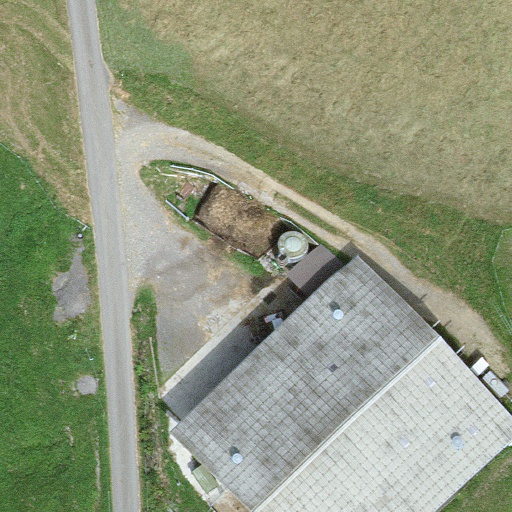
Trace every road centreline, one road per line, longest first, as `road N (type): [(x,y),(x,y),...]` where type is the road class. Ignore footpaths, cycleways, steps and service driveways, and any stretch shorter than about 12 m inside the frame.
road 1 (track): [(125,511),(96,131),(77,0)]
road 2 (track): [(426,312),(339,233),(175,144),(96,131)]
